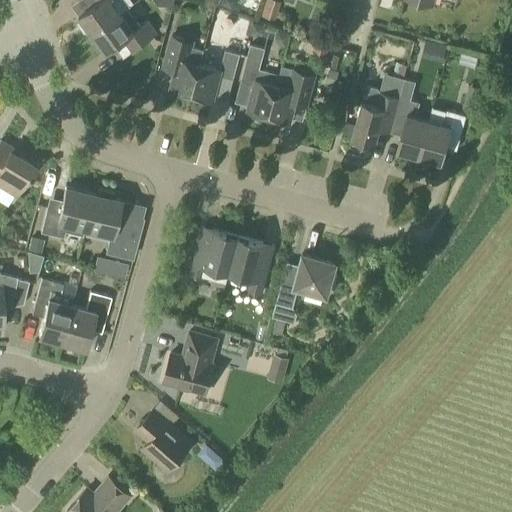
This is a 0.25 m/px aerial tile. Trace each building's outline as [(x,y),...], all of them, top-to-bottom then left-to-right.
[(122,13),(128,9),(130,6),(125,0),(97,0),(98,1),(78,15),(81,19),(78,23),(85,32),(90,32),(92,34),(121,13),(122,13)] [(281,14),(284,0),(262,0),(261,9),(281,14)] [(121,13),(92,34),(105,52),(123,39),(132,52),(158,33),(148,19),(140,25),(128,9),(122,13),(121,13)] [(316,43),(327,46),(330,38),(318,35),(316,43)] [(171,36),(165,60),(163,68),(175,71),(170,89),(191,95),(199,64),(203,50),(193,48),(194,41),(171,36)] [(325,54),(327,46),(316,43),(314,51),(325,54)] [(280,74),(279,74),(259,68),(265,48),(250,44),(240,81),(254,84),(247,110),(268,115),(280,74)] [(199,64),(191,95),(212,100),(219,75),(233,79),(240,53),(225,49),(220,69),(199,64)] [(294,103),(306,106),(315,74),(293,68),(290,76),(280,74),(268,115),(289,121),(294,103)] [(379,129),(390,132),(392,122),(399,97),(404,78),(392,75),(388,92),(379,89),(378,87),(368,85),(365,87),(362,101),(352,138),(355,139),(353,144),(370,148),(371,143),(374,144),(379,129)] [(419,156),(429,119),(416,116),(419,102),(399,97),(392,122),(403,125),(396,150),(419,156)] [(429,119),(419,156),(441,162),(448,137),(459,140),(466,115),(445,109),(442,123),(429,119)] [(0,185),(15,195),(26,177),(27,178),(34,166),(9,151),(11,148),(0,141),(0,185)] [(83,228),(92,193),(65,187),(59,210),(45,207),(39,232),(63,237),(64,231),(82,235),(84,228),(83,228)] [(83,228),(84,228),(110,234),(105,252),(131,258),(141,222),(115,216),(119,199),(92,193),(83,228)] [(189,273),(225,282),(228,271),(237,237),(225,234),(226,232),(202,225),(189,273)] [(260,292),(268,263),(273,244),(262,241),(248,238),(248,240),(237,237),(228,271),(251,277),(247,289),(260,292)] [(325,294),(334,261),(302,252),(298,265),(287,261),(272,316),(295,323),(297,314),(292,307),(298,286),(325,294)] [(123,277),(127,263),(111,259),(108,274),(123,277)] [(0,327),(3,328),(2,302),(10,301),(22,304),(28,281),(17,278),(17,277),(0,272),(0,327)] [(71,305),(74,297),(59,293),(62,283),(40,277),(33,304),(44,308),(37,334),(41,336),(40,340),(57,344),(58,340),(61,341),(71,305)] [(71,305),(61,341),(84,347),(91,320),(103,324),(110,297),(89,291),(84,308),(71,305)] [(210,363),(216,339),(189,331),(184,350),(186,350),(184,356),(170,352),(162,381),(205,392),(213,364),(210,363)] [(239,352),(220,357),(223,371),(243,366),(239,352)] [(277,374),(286,377),(292,354),(283,352),(277,374)] [(167,469),(191,442),(152,409),(137,426),(151,438),(142,448),(167,469)] [(224,459),(215,451),(206,461),(215,470),(224,459)] [(113,511),(129,494),(109,477),(98,490),(100,491),(95,496),(86,488),(66,511),(67,511),(113,511)]
